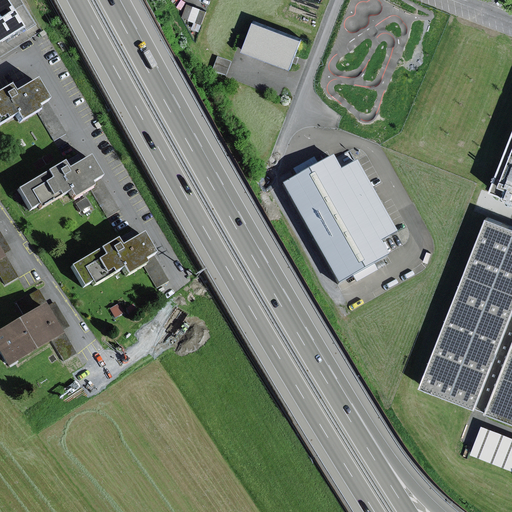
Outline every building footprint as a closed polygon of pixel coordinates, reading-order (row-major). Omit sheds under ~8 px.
[(0,0),(0,43),(23,29),(25,32),(36,26),(19,0),(0,0)] [(207,13),(187,5),(181,18),(202,27),(207,13)] [(300,40),(249,22),(238,52),(288,70),(300,40)] [(230,64),(217,60),(215,68),(227,72),(230,64)] [(9,87),(0,92),(0,125),(16,116),(20,122),(38,112),(36,108),(47,102),(35,81),(13,94),(9,87)] [(47,102),(36,108),(38,112),(54,140),(65,134),(47,102)] [(511,141),(492,193),(481,189),(477,201),(511,215),(511,213),(511,141)] [(332,156),(282,184),(338,284),(387,256),(380,242),(398,232),(357,160),(340,169),(332,156)] [(62,165),(18,191),(30,211),(37,207),(39,210),(68,194),(72,201),(89,191),(87,187),(100,179),(88,158),(66,171),(62,165)] [(100,179),(87,187),(89,191),(105,219),(119,211),(100,179)] [(85,198),(75,204),(80,212),(90,206),(85,198)] [(511,227),(490,219),(424,389),(511,423),(511,227)] [(0,255),(2,258),(5,256),(13,251),(0,230),(0,255)] [(115,242),(70,268),(82,289),(91,284),(93,287),(122,271),(126,278),(146,267),(142,262),(152,256),(142,237),(120,250),(115,242)] [(2,258),(0,258),(0,273),(7,286),(18,279),(5,256),(2,258)] [(152,256),(142,262),(146,267),(157,287),(167,281),(152,256)] [(39,288),(17,301),(20,307),(31,301),(33,304),(39,300),(44,297),(39,288)] [(49,304),(44,297),(39,300),(43,307),(61,335),(64,333),(72,328),(55,301),(49,304)] [(119,304),(109,309),(114,318),(123,313),(119,304)] [(43,307),(0,333),(0,357),(6,368),(53,340),(61,335),(43,307)] [(61,335),(53,340),(67,363),(78,356),(64,333),(61,335)] [(511,443),(483,432),(473,458),(511,472),(511,443)]
